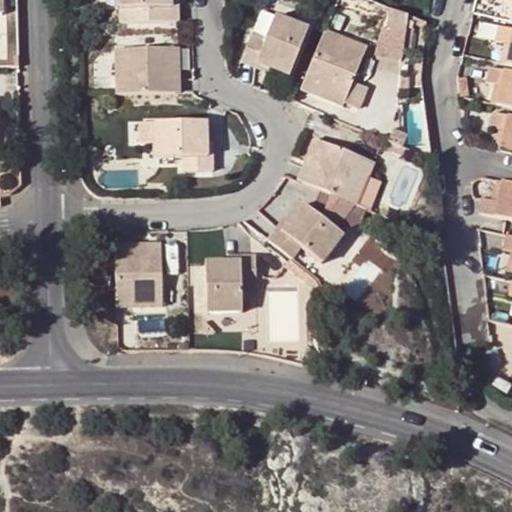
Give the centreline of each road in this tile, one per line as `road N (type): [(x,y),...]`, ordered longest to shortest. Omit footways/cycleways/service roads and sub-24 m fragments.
road 1 (secondary): [(51,383),(187,378),(263,386),(417,425),(511,468)]
road 2 (residential): [(210,0),(208,69),(274,127),(265,185),(237,207),(209,213),(49,215)]
road 3 (residential): [(444,151),(476,375),(511,405)]
road 4 (residential): [(44,0),(49,215)]
road 5 (residential): [(49,215),(51,383)]
road 6 (residential): [(454,0),(442,79),(444,151)]
